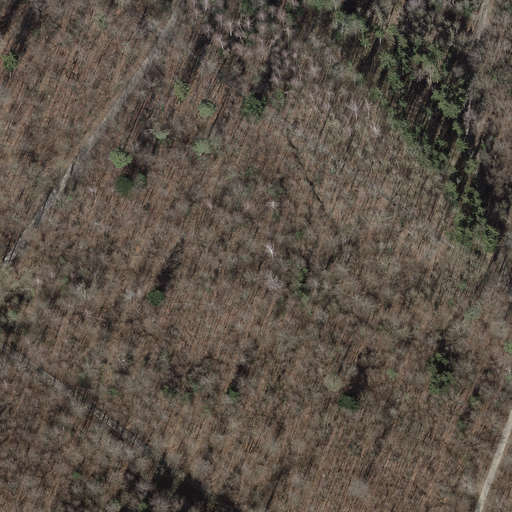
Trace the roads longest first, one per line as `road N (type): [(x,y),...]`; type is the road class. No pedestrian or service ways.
road 1 (track): [(183,0),(0,271)]
road 2 (track): [(511,299),(476,168),(468,104),(491,0)]
road 3 (track): [(0,343),(233,511)]
